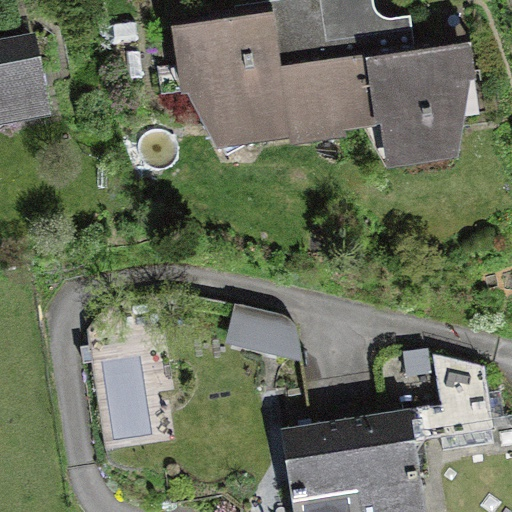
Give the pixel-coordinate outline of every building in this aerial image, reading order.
[(323,1),(320,2),(337,123),(395,115),(401,158),(454,150),(451,123),(490,117),(486,88),(481,89),(477,61),(457,64),(449,42),(415,47),(412,28),(391,31),(391,34),(384,35),(378,37),(374,41),(371,48),(371,54),(348,57),(341,9),(325,11),(323,1)] [(338,130),(337,123),(320,2),(264,10),(265,14),(251,16),(250,12),(195,19),(199,49),(194,50),(200,90),(211,88),(216,123),(210,124),(225,155),(242,145),(240,137),(290,130),(291,137),(338,130)] [(0,109),(7,108),(9,119),(47,113),(33,39),(0,45),(0,109)] [(280,316),(240,306),(233,331),(274,341),(280,316)] [(440,405),(346,419),(359,511),(425,511),(415,441),(441,437),(443,450),(494,442),(483,367),(433,357),(440,405)] [(293,511),(359,511),(346,419),(281,429),(293,511)]
